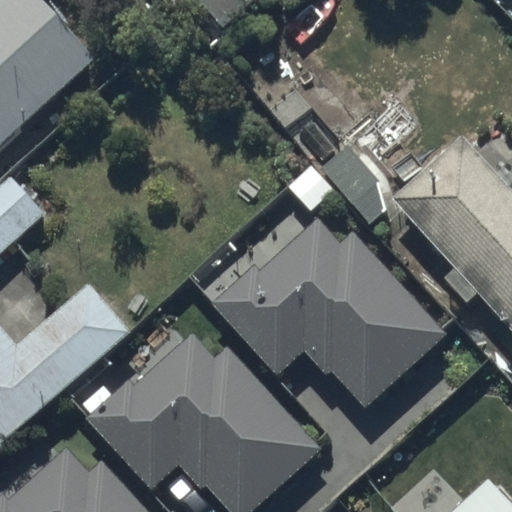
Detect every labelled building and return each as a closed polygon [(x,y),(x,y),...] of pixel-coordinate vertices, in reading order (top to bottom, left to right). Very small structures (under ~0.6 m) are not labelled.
[(0,169),(100,77),(28,0),(4,0),(0,4),(0,169)] [(188,0),(234,51),(291,0),(188,0)] [(509,0),(486,0),(499,11),(509,0)] [(511,204),(465,153),(394,218),(456,285),(445,295),(470,322),(480,313),(511,347),(511,204)] [(0,271),(49,229),(15,190),(0,203),(0,271)] [(255,283),(214,321),(281,392),(306,369),(330,395),(336,388),(369,423),(448,348),(356,250),(344,261),(322,238),(264,292),(255,283)] [(21,365),(0,341),(0,471),(137,352),(93,302),(21,365)] [(274,511),(324,467),(230,362),(216,374),(194,350),(137,401),(132,394),(116,408),(107,398),(84,418),(96,432),(90,436),(154,508),(181,484),(203,509),(211,503),(218,511),(274,511)] [(9,511),(7,511),(138,511),(104,476),(91,489),(70,466),(21,511),(9,511)] [(507,511),(493,496),(474,511),(507,511)]
